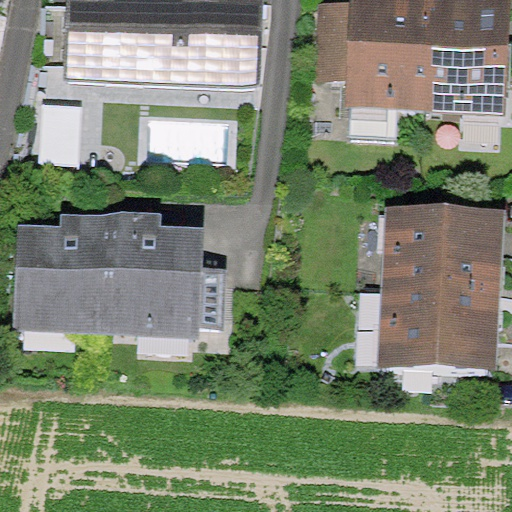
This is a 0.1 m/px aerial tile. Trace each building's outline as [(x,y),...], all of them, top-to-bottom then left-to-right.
[(190,4),(100,1),(99,14),(68,13),(64,96),(220,102),(224,18),(190,17),(190,4)] [(428,127),(433,10),(352,7),(352,16),(323,14),(320,87),(350,88),(348,147),(398,149),(399,126),(428,127)] [(507,13),(433,10),(428,127),(502,130),(507,13)] [(500,233),(387,226),(382,303),(496,309),(500,233)] [(107,348),(112,251),(20,246),(15,343),(107,348)] [(196,255),(112,251),(107,348),(194,352),(194,347),(221,348),(224,293),(194,292),(196,255)] [(382,303),(380,303),(376,379),(492,386),(496,309),(382,303)]
